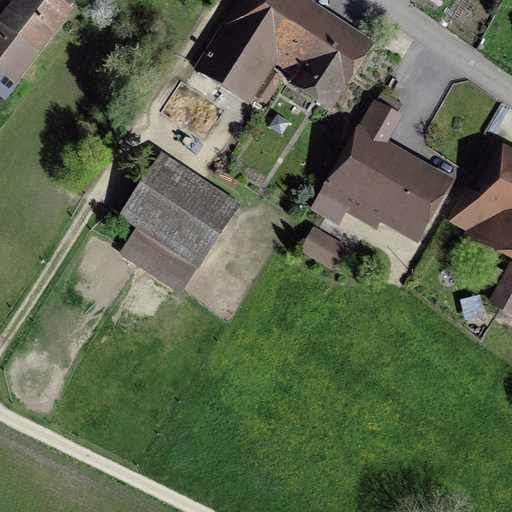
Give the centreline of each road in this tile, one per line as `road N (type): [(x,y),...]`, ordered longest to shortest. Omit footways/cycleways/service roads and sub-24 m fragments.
road 1 (track): [(0,346),(223,0)]
road 2 (track): [(0,411),(206,511)]
road 3 (residential): [(383,0),(511,87)]
